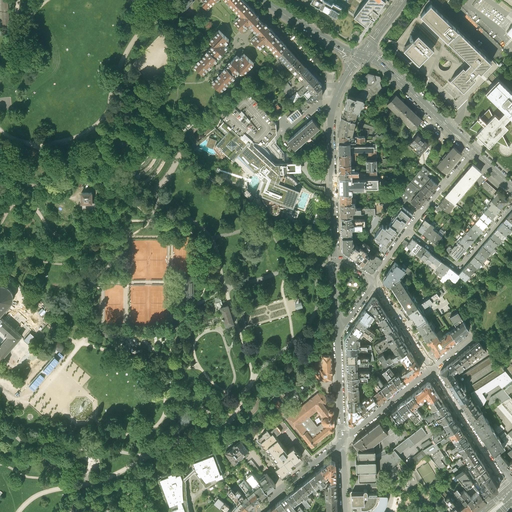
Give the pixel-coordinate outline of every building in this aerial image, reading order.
[(9,28),(7,0),(0,0),(3,29),(9,28)] [(186,10),(195,0),(184,0),(181,3),(184,6),(183,7),(186,10)] [(266,43),(278,56),(287,48),(271,31),(265,24),(264,26),(261,23),(258,19),(246,6),(240,0),(202,0),(204,2),(202,5),(207,10),(217,0),(224,0),(240,17),(234,23),(242,32),(249,26),(253,31),(257,35),(251,40),(259,49),(266,43)] [(313,0),(311,4),(320,9),(324,0),(313,0)] [(333,5),(324,0),(320,9),(328,14),(333,5)] [(384,0),(365,0),(354,16),(366,25),(374,13),(384,0)] [(470,62),(480,52),(462,34),(431,4),(421,15),(452,45),(470,62)] [(342,10),(333,5),(328,14),(337,19),(342,10)] [(217,60),(228,48),(225,45),(229,41),(219,31),(209,41),(213,45),(208,51),(217,60)] [(433,47),(418,32),(403,47),(419,62),(433,47)] [(278,56),(288,67),(297,59),(287,48),(278,56)] [(217,60),(208,51),(194,66),(203,74),(217,60)] [(484,56),(480,52),(470,62),(468,64),(464,68),(463,67),(451,79),(464,91),(476,79),(474,77),(476,74),(479,71),(482,73),(492,62),(484,56)] [(243,58),(239,55),(229,66),(238,75),(243,69),(247,73),(257,63),(247,54),(243,58)] [(305,68),(297,59),(288,67),(296,76),(297,76),(305,68)] [(224,90),(238,75),(229,66),(214,81),(224,90)] [(317,83),(318,82),(305,68),(297,76),(305,85),(309,90),(317,83)] [(368,73),(360,80),(364,92),(362,91),(356,97),(363,98),(365,99),(369,95),(372,96),(376,91),(378,92),(382,88),(380,82),(381,80),(380,76),(368,73)] [(511,92),(499,80),(493,86),(485,93),(505,112),(499,118),(495,114),(493,116),(478,132),(476,134),(482,141),(485,144),(489,148),(495,140),(502,134),(508,127),(504,123),(510,118),(511,119),(511,92)] [(294,86),(290,82),(283,88),(287,92),(294,86)] [(309,90),(314,95),(322,88),(317,83),(309,90)] [(293,105),(309,90),(305,85),(288,100),(293,105)] [(314,95),(307,101),(312,106),(322,97),(323,89),(322,88),(314,95)] [(276,124),(247,92),(222,120),(223,122),(228,126),(227,127),(230,130),(249,143),(254,143),(257,143),(265,147),(273,138),(276,134),(276,129),(276,125),(276,124)] [(387,104),(400,117),(409,107),(396,94),(387,104)] [(345,106),(344,107),(358,111),(359,111),(361,106),(362,106),(364,101),(363,98),(356,97),(355,98),(349,95),(347,96),(346,100),(344,104),(345,106)] [(344,107),(341,116),(355,121),(357,117),(358,118),(360,112),(358,111),(344,107)] [(422,120),(409,107),(400,117),(413,129),(422,120)] [(286,111),(290,116),(294,113),(290,108),(286,111)] [(305,114),(305,113),(300,108),(294,113),(290,116),(295,122),(305,114)] [(470,128),(478,132),(493,116),(489,109),(481,117),(479,116),(477,119),(478,120),(470,128)] [(338,130),(338,135),(349,135),(352,135),(355,123),(355,121),(341,116),(341,118),(338,130)] [(323,127),(315,118),(310,123),(296,135),(290,140),(294,145),(297,149),(323,127)] [(223,122),(218,128),(226,134),(230,130),(227,127),(228,126),(223,122)] [(209,131),(214,127),(210,124),(203,132),(206,134),(208,133),(210,132),(209,131)] [(232,161),(234,159),(252,176),(254,175),(256,174),(261,179),(264,175),(270,177),(279,181),(282,175),(281,164),(275,164),(254,145),(254,143),(249,143),(230,130),(226,134),(224,136),(215,146),(232,161)] [(502,134),(495,140),(502,144),(509,147),(506,142),(502,134)] [(196,142),(190,136),(190,137),(188,135),(185,138),(190,145),(194,145),(196,142)] [(429,146),(417,136),(410,143),(418,150),(415,152),(420,156),(429,146)] [(281,164),(282,175),(285,173),(300,172),(300,167),(300,163),(284,164),(284,154),(279,148),(276,145),(276,140),(273,138),(265,147),(257,143),(254,143),(254,145),(275,164),(281,164)] [(207,143),(206,146),(212,149),(215,141),(209,139),(207,143)] [(350,142),(339,143),(339,152),(351,152),(350,147),(350,142)] [(437,166),(446,174),(462,155),(453,147),(437,166)] [(339,152),(339,163),(351,163),(351,152),(339,152)] [(376,159),(366,160),(366,171),(377,170),(376,159)] [(339,163),(339,171),(358,170),(358,167),(351,167),(351,163),(339,163)] [(481,172),(472,164),(459,180),(467,187),(481,172)] [(417,189),(420,191),(430,180),(427,177),(430,173),(423,167),(410,183),(417,189)] [(303,176),(300,172),(285,173),(285,174),(289,175),(292,177),(295,180),(298,183),(300,191),(309,192),(314,194),(320,195),(326,194),(326,191),(326,187),(314,187),(310,184),(307,181),(303,176)] [(285,174),(285,173),(282,175),(279,181),(300,191),(298,183),(295,180),(292,177),(289,175),(285,174)] [(264,175),(261,179),(256,192),(263,195),(293,207),(296,201),(296,200),(296,199),(297,198),(300,191),(279,181),(270,177),(264,175)] [(351,177),(350,177),(340,177),(340,193),(351,193),(351,188),(354,188),(354,189),(364,189),(363,180),(354,181),(352,181),(351,177)] [(430,180),(420,191),(428,198),(438,186),(430,180)] [(445,196),(454,203),(467,187),(459,180),(445,196)] [(494,198),(498,193),(485,182),(481,187),(494,198)] [(404,204),(417,189),(410,183),(397,198),(404,204)] [(92,189),(82,189),(82,195),(82,197),(82,199),(83,199),(83,204),(96,204),(96,198),(92,198),(92,189)] [(419,209),(428,198),(420,191),(411,202),(419,209)] [(340,193),(340,203),(352,203),(355,203),(356,203),(356,199),(352,199),(352,196),(356,196),(356,193),(351,193),(340,193)] [(494,198),(491,201),(500,209),(507,201),(498,193),(494,198)] [(445,196),(442,201),(452,208),(454,205),(453,204),(454,203),(445,196)] [(448,213),(452,208),(442,201),(439,205),(444,209),(448,213)] [(495,214),(500,209),(491,201),(489,203),(491,204),(488,208),(495,214)] [(402,208),(391,223),(399,229),(405,221),(406,222),(411,215),(402,208)] [(491,219),(495,214),(488,208),(483,213),(491,219)] [(487,224),(491,219),(483,213),(479,218),(487,224)] [(341,217),(341,225),(365,224),(365,219),(352,220),(352,216),(341,217)] [(483,229),(487,224),(479,218),(475,223),(483,229)] [(511,223),(506,219),(503,222),(511,230),(511,223)] [(418,230),(423,233),(430,224),(425,220),(423,222),(424,223),(418,230)] [(503,222),(497,229),(505,236),(508,232),(509,233),(511,230),(503,222)] [(379,248),(381,249),(386,252),(389,247),(388,246),(399,229),(391,223),(388,226),(386,225),(385,227),(382,225),(374,236),(376,237),(374,240),(380,245),(379,248)] [(478,234),(483,229),(475,223),(471,228),(478,234)] [(365,226),(365,224),(341,225),(341,236),(353,236),(352,232),(358,232),(359,231),(359,230),(362,229),(365,226)] [(423,233),(427,236),(433,228),(434,227),(430,224),(423,233)] [(427,236),(432,240),(437,233),(439,232),(433,228),(427,236)] [(474,239),(478,234),(471,228),(466,232),(474,239)] [(497,229),(494,233),(502,239),(503,240),(506,237),(505,236),(497,229)] [(470,244),(474,239),(466,232),(464,234),(465,235),(463,238),(470,244)] [(436,243),(442,236),(437,233),(432,240),(436,243)] [(494,233),(490,238),(497,243),(497,244),(502,239),(494,233)] [(342,249),(348,254),(354,246),(353,245),(354,244),(354,242),(353,241),(353,236),(341,236),(342,243),(342,249)] [(466,249),(470,244),(463,238),(461,236),(456,241),(458,242),(466,249)] [(490,238),(486,242),(493,248),(497,243),(490,238)] [(407,251),(409,248),(412,250),(417,243),(412,239),(409,243),(405,248),(405,249),(407,251)] [(348,254),(356,260),(367,245),(363,242),(358,247),(355,245),(354,246),(348,254)] [(456,260),(466,249),(458,242),(458,243),(456,245),(455,246),(452,249),(452,250),(449,253),(456,260)] [(486,242),(482,246),(490,253),(492,254),(496,250),(493,248),(486,242)] [(413,256),(416,253),(421,246),(417,243),(412,250),(409,253),(413,256)] [(370,248),(367,245),(356,260),(363,265),(369,256),(366,253),(370,248)] [(426,250),(421,246),(416,253),(417,254),(416,255),(420,258),(421,257),(426,250)] [(482,246),(478,251),(486,258),(490,253),(482,246)] [(378,253),(377,252),(374,256),(372,257),(371,257),(369,256),(363,265),(370,271),(373,271),(386,252),(381,249),(378,253)] [(425,260),(431,253),(426,250),(421,257),(425,260)] [(478,251),(474,256),(481,263),(483,261),(484,262),(487,259),(486,258),(478,251)] [(435,257),(431,253),(425,260),(430,264),(435,257)] [(474,256),(470,261),(477,267),(481,263),(474,256)] [(441,261),(435,257),(430,264),(429,264),(435,268),(441,261)] [(435,268),(437,269),(435,273),(437,275),(445,264),(441,261),(435,268)] [(470,261),(466,265),(473,271),(477,267),(470,261)] [(406,269),(395,262),(383,280),(390,285),(389,285),(389,286),(391,283),(400,277),(399,275),(401,273),(402,274),(406,269)] [(445,264),(437,275),(441,278),(449,267),(445,264)] [(466,265),(462,270),(469,276),(470,274),(471,275),(474,272),(473,271),(466,265)] [(441,278),(445,281),(448,277),(453,270),(449,267),(441,278)] [(458,274),(453,270),(448,277),(451,279),(455,282),(459,276),(458,274)] [(470,277),(469,276),(462,270),(458,274),(459,276),(469,284),(471,281),(469,279),(470,277)] [(181,297),(181,298),(193,298),(193,277),(181,277),(181,280),(181,282),(181,297)] [(392,287),(400,299),(410,292),(400,277),(391,283),(389,286),(390,287),(392,287)] [(0,356),(2,358),(4,355),(8,351),(12,347),(15,343),(19,338),(21,336),(0,316),(0,315),(12,301),(13,297),(12,292),(9,288),(4,285),(0,284),(0,356)] [(418,304),(410,292),(400,299),(404,304),(402,305),(406,312),(418,304)] [(436,292),(429,297),(432,301),(439,297),(436,292)] [(378,296),(376,298),(368,308),(378,314),(380,316),(381,314),(383,318),(389,314),(378,296)] [(218,309),(220,308),(223,307),(220,297),(215,299),(218,309)] [(422,308),(432,301),(429,297),(419,303),(422,308)] [(419,303),(418,304),(406,312),(408,315),(410,314),(414,320),(415,322),(416,323),(425,317),(424,316),(423,314),(425,313),(422,308),(419,303)] [(220,308),(226,326),(234,324),(228,305),(223,307),(220,308)] [(378,314),(368,308),(362,317),(370,323),(371,323),(378,314)] [(451,316),(450,316),(456,326),(449,331),(455,340),(469,329),(458,313),(457,311),(455,313),(455,312),(450,315),(451,316)] [(386,327),(389,332),(397,327),(389,314),(383,318),(381,320),(383,324),(385,328),(386,327)] [(370,323),(362,317),(358,323),(375,335),(378,331),(369,325),(370,323)] [(423,336),(425,339),(435,333),(425,317),(416,323),(421,331),(424,336),(423,336)] [(375,335),(358,323),(353,330),(362,336),(364,332),(373,338),(375,335)] [(393,343),(395,347),(406,340),(397,327),(389,332),(388,332),(390,335),(376,343),(381,351),(393,343)] [(106,328),(102,332),(108,337),(112,333),(106,328)] [(362,336),(353,330),(348,337),(349,345),(362,345),(363,345),(362,338),(361,338),(361,337),(362,336)] [(440,338),(439,338),(435,333),(425,339),(427,342),(428,342),(430,345),(431,347),(432,348),(436,354),(437,355),(437,354),(451,344),(455,340),(449,331),(443,334),(444,335),(440,338)] [(31,332),(25,338),(30,343),(36,337),(31,332)] [(54,341),(52,343),(61,351),(62,351),(63,349),(64,347),(64,344),(63,342),(61,340),(58,340),(56,340),(54,341)] [(388,364),(392,361),(411,349),(406,340),(395,347),(399,353),(396,355),(395,355),(394,356),(393,354),(389,356),(385,351),(381,354),(384,359),(384,358),(388,364)] [(486,349),(478,340),(464,352),(471,360),(471,361),(486,349)] [(362,349),(362,345),(349,345),(349,353),(360,353),(360,349),(362,349)] [(371,354),(371,357),(376,357),(374,349),(370,349),(362,349),(360,349),(360,353),(360,356),(363,356),(363,355),(371,354)] [(409,364),(411,363),(418,359),(411,349),(392,361),(394,364),(405,357),(409,364)] [(458,370),(471,360),(464,352),(452,362),(457,369),(458,370)] [(331,356),(322,356),(323,369),(320,369),(320,371),(319,371),(318,372),(317,373),(316,371),(313,374),(319,380),(332,379),(331,371),(331,356)] [(492,356),(458,378),(461,383),(495,360),(492,356)] [(423,367),(418,359),(411,363),(414,367),(409,371),(408,370),(403,374),(408,381),(423,370),(423,367)] [(360,364),(360,360),(349,361),(349,369),(360,368),(360,364)] [(457,369),(452,362),(440,371),(448,384),(456,379),(452,373),(457,369)] [(402,386),(408,381),(403,374),(402,373),(400,375),(392,365),(388,368),(402,386)] [(472,385),(475,390),(504,371),(503,369),(500,366),(472,385)] [(393,380),(390,383),(396,391),(402,386),(388,368),(385,371),(393,380)] [(475,390),(469,394),(478,408),(484,405),(486,400),(482,393),(485,391),(486,392),(499,384),(503,390),(511,382),(511,380),(504,371),(475,390)] [(371,383),(370,375),(360,376),(361,383),(371,383)] [(350,387),(351,387),(361,387),(361,383),(360,376),(350,376),(350,387)] [(391,395),(396,391),(390,383),(387,384),(381,376),(377,378),(391,395)] [(381,402),(391,395),(377,378),(374,381),(381,389),(375,394),(381,402)] [(467,396),(456,379),(448,384),(459,401),(467,396)] [(426,396),(429,401),(437,395),(430,383),(427,382),(413,394),(419,402),(426,396)] [(511,382),(503,390),(508,395),(511,392),(511,382)] [(351,387),(351,399),(360,398),(362,398),(362,387),(361,387),(351,387)] [(491,398),(487,407),(499,400),(502,403),(510,397),(508,395),(503,390),(491,398)] [(365,400),(367,402),(373,409),(381,402),(375,394),(374,393),(365,400)] [(325,404),(325,403),(326,398),(323,394),(318,394),(287,419),(294,428),(295,427),(311,447),(331,431),(334,431),(333,420),(333,409),(330,409),(325,404)] [(413,394),(405,400),(419,419),(422,417),(414,407),(416,406),(416,405),(419,402),(413,394)] [(469,394),(467,396),(459,401),(470,418),(480,411),(478,408),(469,394)] [(431,406),(433,409),(442,402),(437,395),(429,401),(432,405),(431,406)] [(511,398),(510,397),(502,403),(502,404),(511,415),(511,398)] [(351,409),(360,409),(362,412),(364,411),(367,414),(368,413),(373,409),(367,402),(363,405),(362,404),(361,405),(360,405),(360,398),(351,399),(351,409)] [(405,400),(397,406),(404,416),(408,413),(415,422),(419,419),(405,400)] [(287,414),(278,402),(274,405),(283,416),(287,414)] [(424,419),(426,423),(447,410),(442,402),(433,409),(435,412),(424,419)] [(497,407),(511,423),(511,415),(502,404),(497,407)] [(399,421),(404,416),(397,406),(391,411),(399,421)] [(362,412),(360,409),(351,409),(352,422),(357,422),(363,417),(364,416),(367,414),(364,411),(362,412)] [(441,421),(443,423),(452,417),(447,410),(426,423),(421,427),(426,435),(431,432),(428,428),(439,421),(440,422),(441,421)] [(492,429),(480,411),(470,418),(472,421),(480,433),(482,436),(492,429)] [(435,441),(440,438),(458,426),(453,419),(452,417),(443,423),(444,425),(447,429),(445,430),(444,429),(437,434),(436,433),(433,435),(432,437),(434,439),(433,440),(434,442),(435,441)] [(379,421),(379,422),(379,421),(385,429),(388,426),(382,419),(379,421)] [(283,421),(277,426),(281,432),(282,433),(288,428),(283,421)] [(379,421),(379,422),(360,437),(352,442),(354,444),(358,449),(374,448),(374,447),(373,446),(373,445),(372,444),(380,438),(388,432),(385,429),(379,421)] [(505,429),(501,425),(498,427),(497,426),(494,428),(495,430),(498,434),(505,429)] [(279,465),(275,468),(281,476),(293,467),(291,464),(294,462),(295,463),(295,462),(301,457),(293,447),(287,451),(275,436),(281,432),(277,426),(269,432),(267,430),(262,434),(263,435),(255,441),(260,448),(263,445),(272,457),(279,465)] [(451,436),(453,439),(462,433),(458,426),(440,438),(442,442),(449,438),(451,436)] [(421,427),(410,435),(414,443),(426,435),(421,427)] [(504,447),(492,429),(482,436),(483,438),(491,449),(494,454),(498,451),(504,447)] [(511,437),(509,433),(507,435),(505,432),(500,436),(511,449),(511,450),(511,437)] [(448,454),(449,454),(468,442),(462,433),(453,439),(456,443),(450,447),(449,446),(445,449),(448,454)] [(393,448),(394,449),(398,454),(409,446),(410,447),(414,443),(410,435),(393,448)] [(441,470),(449,464),(444,457),(445,456),(439,447),(435,441),(434,442),(432,444),(429,440),(421,445),(423,449),(411,458),(415,463),(426,453),(431,458),(441,470)] [(240,441),(225,452),(234,463),(249,452),(240,441)] [(461,452),(463,455),(473,449),(468,442),(449,454),(452,458),(455,455),(459,452),(459,453),(461,452)] [(374,448),(358,449),(358,458),(356,458),(356,462),(356,465),(356,468),(358,468),(359,478),(366,477),(376,478),(376,468),(374,457),(374,448)] [(379,467),(390,467),(402,457),(398,454),(394,449),(393,450),(374,457),(376,468),(379,467)] [(466,459),(469,464),(479,458),(473,449),(463,455),(450,464),(454,470),(457,467),(457,466),(464,462),(464,461),(463,461),(466,459)] [(511,477),(511,467),(508,463),(498,451),(494,454),(508,476),(511,477)] [(194,471),(206,486),(212,482),(211,480),(223,475),(214,452),(190,461),(193,468),(194,471)] [(470,468),(474,473),(484,467),(479,458),(469,464),(467,466),(469,469),(470,468)] [(251,460),(247,463),(255,473),(259,470),(251,460)] [(330,460),(321,468),(326,475),(328,473),(329,474),(329,476),(330,478),(330,479),(335,479),(335,462),(330,460)] [(366,477),(367,486),(380,485),(379,467),(376,468),(376,478),(366,477)] [(489,474),(484,467),(474,473),(479,480),(489,474)] [(190,471),(185,476),(185,479),(191,474),(194,471),(193,468),(190,471)] [(321,468),(315,473),(323,483),(326,481),(324,479),(327,477),(326,475),(321,468)] [(454,474),(467,488),(472,485),(473,483),(462,469),(454,474)] [(176,475),(175,472),(158,479),(170,511),(188,511),(185,479),(185,476),(183,472),(176,475)] [(261,497),(268,492),(259,481),(252,473),(248,477),(257,487),(254,489),(261,497)] [(315,473),(309,478),(318,486),(323,483),(315,473)] [(487,485),(485,487),(491,495),(497,490),(497,487),(489,474),(479,480),(478,481),(481,484),(484,481),(487,485)] [(267,475),(259,481),(268,492),(275,486),(267,475)] [(309,478),(303,482),(310,488),(312,486),(314,491),(317,495),(320,490),(318,486),(309,478)] [(238,484),(248,494),(255,502),(261,497),(254,489),(252,490),(243,480),(238,484)] [(476,481),(473,483),(472,485),(477,491),(481,488),(476,481)] [(303,482),(297,487),(304,492),(307,490),(310,488),(303,482)] [(325,499),(327,499),(336,497),(336,482),(331,483),(325,483),(325,499)] [(297,487),(292,491),(299,497),(301,495),(304,493),(304,492),(297,487)] [(462,499),(465,496),(461,491),(457,487),(454,490),(462,499)] [(485,487),(480,490),(486,499),(491,495),(485,487)] [(366,509),(367,509),(368,511),(381,511),(384,509),(386,505),(387,501),(388,495),(377,496),(377,493),(367,493),(367,491),(367,490),(366,489),(365,489),(364,489),(363,490),(363,491),(363,492),(351,493),(351,504),(361,503),(361,509),(362,509),(364,509),(366,509)] [(479,489),(471,497),(464,489),(461,491),(465,496),(468,499),(474,509),(486,499),(480,490),(479,489)] [(244,511),(248,508),(241,500),(232,491),(228,494),(237,503),(234,507),(240,511),(244,511)] [(292,491),(286,496),(294,502),(299,497),(292,491)] [(304,493),(301,495),(303,497),(301,499),(302,499),(306,503),(305,504),(307,507),(312,503),(310,500),(306,496),(304,493)] [(248,494),(241,500),(248,508),(255,502),(248,494)] [(459,507),(448,495),(445,498),(453,507),(456,510),(459,507)] [(286,496),(281,500),(288,506),(291,504),(291,505),(294,508),(294,509),(297,507),(297,506),(294,502),(286,496)] [(466,511),(471,511),(474,509),(468,499),(465,496),(462,499),(465,503),(462,505),(466,511)] [(327,499),(326,511),(330,511),(337,511),(336,497),(327,499)] [(213,503),(224,511),(240,511),(234,507),(231,510),(228,508),(229,507),(218,499),(213,503)] [(281,500),(276,505),(282,511),(285,509),(288,506),(281,500)]
